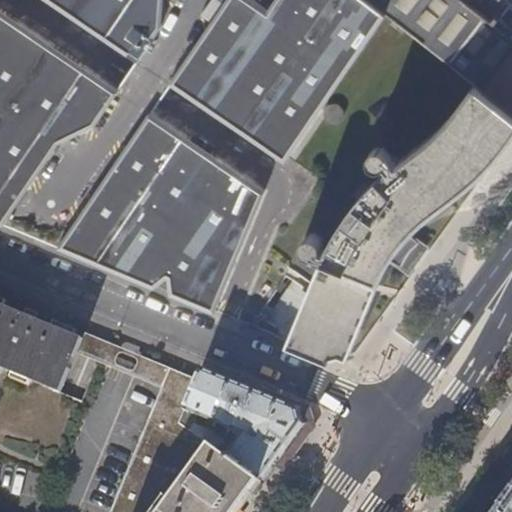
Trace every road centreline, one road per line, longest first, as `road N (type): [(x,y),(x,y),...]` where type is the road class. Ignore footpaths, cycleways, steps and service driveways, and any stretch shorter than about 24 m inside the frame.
road 1 (residential): [(0,260),(335,393),(406,433)]
road 2 (primary): [(406,433),(511,276)]
